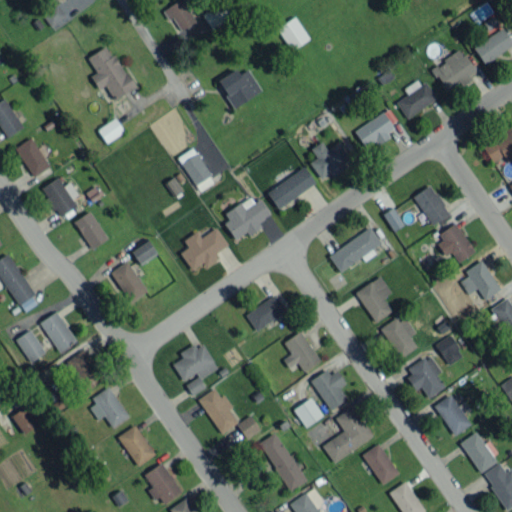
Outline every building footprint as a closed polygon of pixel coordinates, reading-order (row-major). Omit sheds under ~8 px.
[(178,0),(161,8),(167,20),(173,17),(179,29),(194,22),(183,0),(178,0)] [(222,0),(201,13),(210,28),(232,15),(222,0)] [(493,13),(487,1),(468,11),(474,23),(493,13)] [(67,19),(56,3),(42,12),(53,28),(67,19)] [(309,37),(293,16),(276,28),(291,50),(309,37)] [(472,46),(483,63),(511,44),(501,27),(472,46)] [(86,56),(95,72),(90,75),(97,89),(104,85),(112,99),(133,88),(108,44),(86,56)] [(445,90),(459,82),(460,83),(476,73),(460,48),(430,67),(445,90)] [(216,79),(232,107),(260,91),(247,68),(238,73),(235,68),(216,79)] [(395,101),(406,118),(434,99),(419,77),(403,88),(406,93),(395,101)] [(0,98),(0,127),(7,137),(22,126),(2,97),(0,98)] [(353,130),(364,147),(374,141),(376,144),(389,136),(386,132),(392,127),(382,111),(353,130)] [(123,133),(115,118),(97,127),(104,141),(123,133)] [(506,161),(511,158),(511,126),(482,142),(492,161),(503,155),(506,161)] [(32,176),(49,166),(30,136),(13,147),(32,176)] [(308,161),(319,179),(329,172),(330,174),(351,161),(338,141),(325,149),(320,141),(309,148),(315,157),(308,161)] [(177,155),(196,191),(212,183),(194,146),(177,155)] [(265,192),(276,208),(314,182),(303,166),(265,192)] [(68,181),(62,185),(56,176),(40,187),(59,216),(76,205),(71,198),(77,194),(68,181)] [(164,182),(172,196),(181,190),(173,176),(164,182)] [(448,212),(429,184),(412,195),(431,224),(448,212)] [(268,215),(252,193),(220,215),(235,238),(244,231),(247,235),(260,226),(257,222),(268,215)] [(403,224),(391,206),(381,213),(393,230),(403,224)] [(72,221),(91,248),(107,237),(88,210),(72,221)] [(456,261),(473,251),(455,222),(433,235),(445,254),(450,251),(456,261)] [(339,272),(371,250),(370,249),(380,242),(369,226),(327,254),(339,272)] [(200,236),(196,230),(182,239),(187,246),(178,251),(190,270),(202,262),(205,266),(218,258),(214,252),(227,244),(215,227),(200,236)] [(138,264),(156,253),(147,239),(130,249),(138,264)] [(38,301),(6,253),(0,256),(0,277),(23,311),(38,301)] [(463,269),(466,276),(459,280),(466,293),(476,288),(482,298),(498,289),(481,259),(463,269)] [(109,271),(129,301),(146,290),(126,260),(109,271)] [(372,322),(390,312),(382,296),(389,292),(380,275),(354,289),(372,322)] [(285,309),(274,293),(244,314),(255,330),(285,309)] [(490,307),(509,337),(511,335),(511,305),(507,297),(490,307)] [(39,320),(57,351),(74,341),(56,310),(39,320)] [(403,313),(379,328),(397,358),(416,346),(408,335),(414,331),(403,313)] [(44,352),(29,328),(14,338),(29,362),(44,352)] [(302,371),(319,360),(299,330),(282,341),(290,353),(282,358),(287,367),(296,362),(302,371)] [(461,357),(450,334),(435,341),(445,364),(461,357)] [(180,380),(194,373),(196,377),(184,383),(190,394),(204,387),(199,377),(216,368),(201,340),(178,352),(181,357),(171,362),(180,380)] [(84,391),(101,380),(82,349),(65,360),(84,391)] [(435,374),(440,370),(427,353),(407,368),(411,373),(405,377),(414,390),(419,387),(427,397),(443,385),(435,374)] [(345,398),(338,387),(344,382),(335,369),(329,374),(325,368),(309,379),(329,409),(345,398)] [(511,396),(511,374),(497,384),(507,400),(511,396)] [(111,427),(128,416),(107,385),(90,397),(95,403),(89,407),(97,419),(103,415),(111,427)] [(197,397),(219,433),(237,422),(228,408),(231,407),(222,393),(218,396),(213,387),(197,397)] [(452,435),(469,424),(463,414),(469,410),(463,401),(456,405),(449,393),(432,404),(452,435)] [(292,408),(303,426),(321,415),(310,397),(292,408)] [(10,415),(23,434),(42,421),(29,402),(10,415)] [(372,436),(351,405),(334,416),(342,430),(320,444),(332,462),(372,436)] [(245,438),(259,428),(249,414),(235,424),(245,438)] [(153,454),(133,424),(116,435),(136,465),(153,454)] [(483,443),(475,431),(458,441),(478,472),(498,459),(487,441),(483,443)] [(305,479),(273,432),(257,443),(289,490),(305,479)] [(378,484),(396,474),(379,442),(362,451),(378,484)] [(143,472),(150,486),(147,488),(153,499),(158,496),(162,503),(180,492),(162,461),(143,472)] [(481,473),(506,509),(511,504),(511,470),(510,467),(504,471),(498,462),(481,473)] [(388,490),(400,511),(422,511),(423,511),(405,480),(388,490)] [(321,502),(313,487),(289,501),(294,511),(318,511),(315,506),(321,502)] [(169,507),(171,511),(194,511),(186,497),(169,507)]
